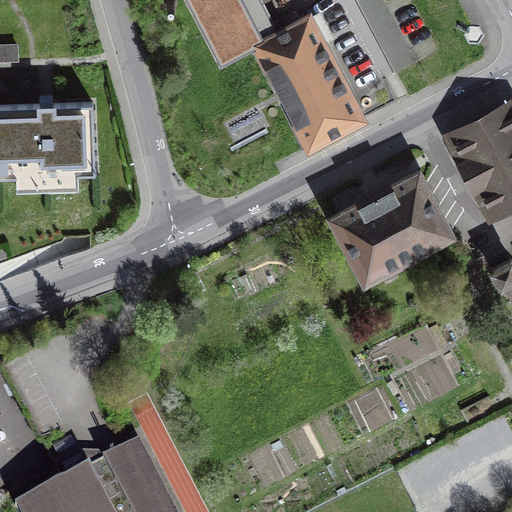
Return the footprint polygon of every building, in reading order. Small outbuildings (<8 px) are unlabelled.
[(259,0),(188,0),(221,63),(256,45),(255,44),(276,33),(259,0)] [(276,33),(255,44),(256,45),(309,146),(363,118),(326,48),(309,16),(276,33)] [(18,43),(0,43),(0,61),(19,61),(18,43)] [(47,103),(0,104),(0,174),(16,174),(16,188),(79,186),(78,172),(95,171),(93,102),(47,103)] [(511,109),(510,105),(454,134),(493,209),(511,199),(511,109)] [(448,233),(417,173),(336,216),(367,275),(448,233)] [(494,266),(490,268),(492,273),(494,272),(500,283),(498,284),(500,288),(505,286),(504,284),(511,279),(511,256),(508,259),(509,260),(495,268),(494,266)] [(173,511),(145,456),(35,511),(173,511)]
